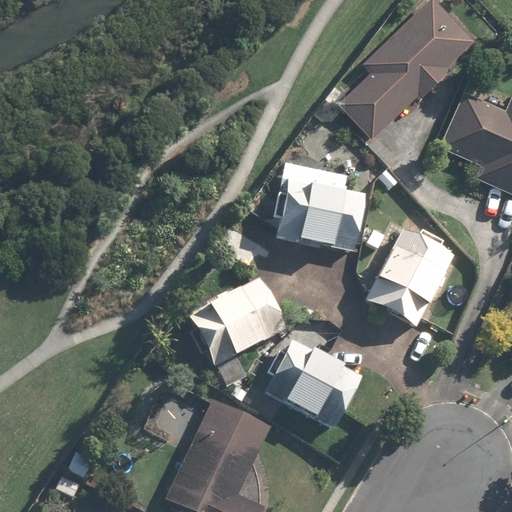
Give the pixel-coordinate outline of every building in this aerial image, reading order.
[(431,0),(428,0),(362,65),(370,74),(336,107),(370,142),(416,97),(420,102),(450,72),(446,68),(473,42),(431,0)] [(511,94),(504,112),(463,94),(438,148),(479,167),(473,180),(511,198),(511,94)] [(364,196),(343,192),(346,176),(283,164),(271,226),(279,227),(277,239),(353,254),(364,196)] [(403,229),(363,302),(414,330),(454,257),(403,229)] [(188,314),(196,329),(187,334),(199,356),(207,352),(214,364),(224,383),(244,373),(235,356),(285,329),(258,277),(188,314)] [(265,375),(272,379),(264,394),(333,431),(361,377),(292,340),(284,355),(278,352),(265,375)] [(263,511),(266,507),(239,495),(268,430),(210,403),(166,501),(189,511),(263,511)]
